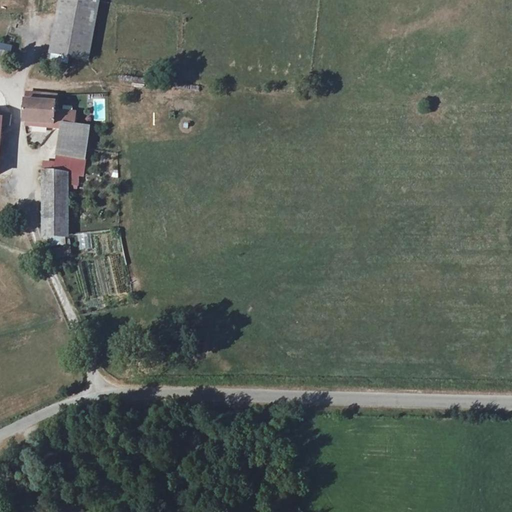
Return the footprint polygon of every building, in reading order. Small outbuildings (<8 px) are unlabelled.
[(91,0),(63,0),(53,55),(88,61),(99,1),(91,0)] [(25,123),(55,126),(57,105),(45,104),(46,96),(27,94),(25,123)] [(105,121),(106,99),(94,99),(93,121),(105,121)] [(0,160),(3,126),(11,127),(12,115),(0,114),(0,160)] [(63,125),(58,157),(56,173),(44,171),(44,240),(70,239),(68,178),(83,177),(90,129),(73,127),(63,125)] [(70,248),(56,251),(58,259),(63,258),(71,256),(70,248)]
